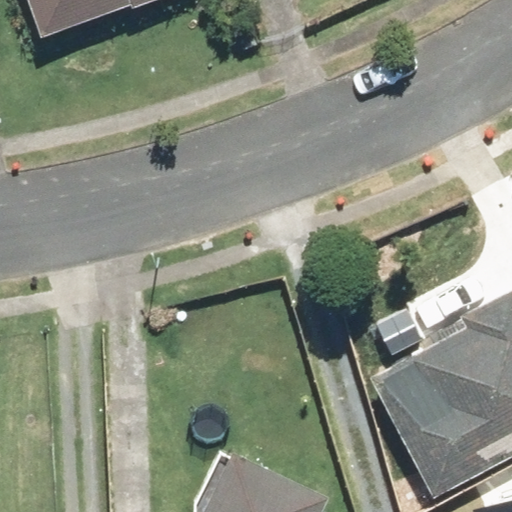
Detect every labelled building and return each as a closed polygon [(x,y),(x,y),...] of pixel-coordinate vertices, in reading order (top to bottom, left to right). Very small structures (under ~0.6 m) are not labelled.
[(27,0),(41,36),(141,0),(27,0)] [(361,314),(379,343),(435,307),(418,279),(361,314)] [(465,318),(369,368),(433,491),(511,449),(511,281),(460,308),(465,318)] [(279,362),(223,373),(230,410),(286,399),(279,362)] [(229,448),(197,511),(321,511),(329,498),(229,448)] [(511,511),(511,502),(478,511),(511,511)]
